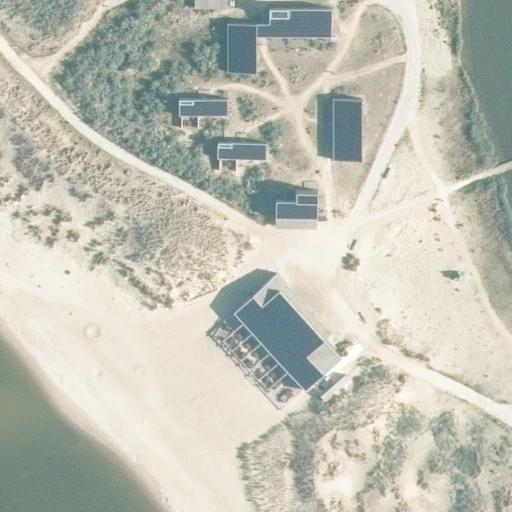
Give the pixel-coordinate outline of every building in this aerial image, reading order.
[(296,14),(296,0),(234,0),(234,1),(192,1),(192,50),(221,50),(221,14),(229,14),(296,14)] [(144,93),(193,93),(193,76),(171,76),(144,76),(144,93)] [(328,138),(328,76),(299,76),(299,102),(299,138),(328,138)] [(208,120),(183,119),(183,136),(232,137),(232,120),(208,120)] [(260,177),(241,177),(241,194),(273,193),(283,193),(282,167),(260,167),(260,177)] [(273,193),(241,194),(241,207),(283,206),(283,193),(273,193)] [(213,278),(200,290),(209,301),(215,296),(259,344),(253,350),(271,370),(277,365),(301,343),(308,337),(246,268),(252,262),(243,251),(223,270),(213,278)] [(246,268),(289,318),(296,311),(252,262),(246,268)]
